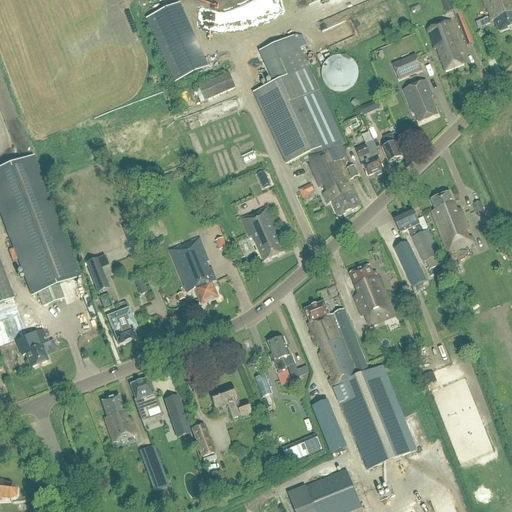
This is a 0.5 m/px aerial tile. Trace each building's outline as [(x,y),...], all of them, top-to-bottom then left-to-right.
[(453,12),(452,10),(449,0),(442,3),(447,15),(453,12)] [(511,0),(481,0),(490,22),(494,20),(499,33),(511,28),(511,0)] [(182,8),(146,23),(172,86),(208,71),(182,8)] [(455,17),(466,46),(473,44),(462,15),(455,17)] [(460,57),(463,56),(450,22),(428,30),(436,51),(441,51),(442,54),(440,56),(446,73),(464,66),(460,57)] [(323,195),(328,206),(332,204),(339,218),(359,208),(347,183),(358,178),(353,167),(347,170),(351,177),(349,178),(342,162),(343,162),(335,146),(343,143),(294,37),(261,53),(276,85),(254,95),(287,166),(300,160),(303,165),(309,162),(311,165),(310,166),(320,188),(324,187),(327,193),(323,195)] [(394,65),(401,80),(423,71),(417,55),(394,65)] [(339,93),(341,93),(343,93),(346,92),(348,92),(350,91),(352,89),(354,87),(355,85),(356,83),(357,80),(358,78),(358,75),(358,72),(357,69),(356,66),(354,64),(353,62),(351,60),(347,58),(343,57),(339,57),(336,57),(332,58),(330,59),(327,61),(325,63),(323,66),(322,68),(322,70),(321,73),(321,76),(321,78),(322,80),(322,83),(324,85),(325,87),(328,89),(329,90),(333,92),(335,92),(337,93),(339,93)] [(430,98),(434,96),(428,81),(401,92),(412,116),(416,115),(420,125),(438,117),(430,98)] [(382,148),(389,164),(402,158),(392,134),(383,138),(387,146),(382,148)] [(383,172),(377,159),(379,158),(373,143),(355,151),(367,179),(376,175),(377,178),(384,175),(382,172),(383,172)] [(0,178),(0,205),(34,296),(38,295),(43,309),(64,301),(59,287),(78,280),(35,165),(0,178)] [(432,214),(448,255),(474,244),(472,238),(470,239),(467,232),(469,231),(461,210),(457,211),(450,194),(431,201),(436,212),(432,214)] [(474,205),(479,216),(485,214),(480,202),(474,205)] [(241,220),(249,239),(252,237),(264,264),(284,255),(277,237),(280,235),(268,208),(241,220)] [(412,240),(411,240),(423,265),(426,263),(432,275),(443,269),(438,257),(439,257),(427,232),(423,234),(413,212),(394,220),(400,235),(408,231),(412,240)] [(169,252),(187,295),(194,292),(201,307),(219,300),(212,284),(217,282),(212,269),(208,271),(205,265),(209,263),(199,239),(169,252)] [(215,242),(220,251),(226,248),(222,239),(215,242)] [(408,245),(394,251),(413,289),(426,283),(408,245)] [(95,261),(85,265),(97,294),(106,290),(95,261)] [(0,304),(13,300),(0,266),(0,304)] [(350,275),(358,297),(354,299),(361,317),(365,316),(370,328),(395,319),(379,278),(378,278),(376,273),(372,274),(370,268),(350,275)] [(24,296),(1,305),(6,320),(15,342),(38,333),(24,296)] [(99,301),(103,309),(109,306),(106,298),(99,301)] [(310,335),(315,347),(318,346),(322,354),(318,355),(331,388),(333,388),(367,472),(415,452),(382,368),(369,374),(344,311),(329,317),(324,304),(305,311),(310,324),(308,325),(312,334),(310,335)] [(113,334),(117,346),(134,339),(129,326),(133,324),(129,314),(108,321),(113,334)] [(275,342),(285,368),(287,367),(291,374),(299,370),(296,364),(295,364),(289,349),(287,350),(283,338),(275,342)] [(40,339),(17,348),(21,357),(25,356),(31,369),(49,362),(40,339)] [(285,368),(275,342),(267,345),(272,356),(269,357),(276,372),(285,368)] [(255,380),(263,399),(272,395),(265,377),(255,380)] [(145,380),(130,386),(136,402),(151,397),(145,380)] [(228,406),(233,420),(241,417),(242,418),(251,414),(246,401),(238,404),(233,388),(210,396),(216,411),(228,406)] [(107,419),(103,420),(112,446),(137,437),(131,420),(128,421),(119,397),(101,404),(107,419)] [(313,411),(332,458),(347,452),(340,433),(338,433),(328,406),(313,411)] [(203,426),(191,431),(201,460),(213,455),(203,426)] [(140,453),(154,493),(167,488),(153,449),(140,453)] [(288,497),(294,511),(357,511),(362,510),(347,473),(288,497)] [(11,502),(10,504),(12,504),(12,502),(15,499),(17,500),(17,499),(16,498),(17,492),(18,491),(18,490),(16,490),(13,488),(13,485),(12,485),(11,487),(3,487),(3,484),(0,483),(0,503),(2,504),(2,501),(11,502)]
